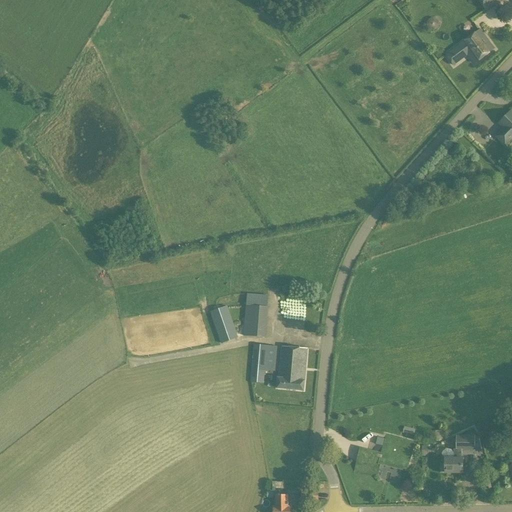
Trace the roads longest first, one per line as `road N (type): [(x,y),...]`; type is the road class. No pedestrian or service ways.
road 1 (unclassified): [(334,511),(316,436),(329,321),(346,266),(370,219),(511,61)]
road 2 (unclassified): [(390,511),(511,508)]
